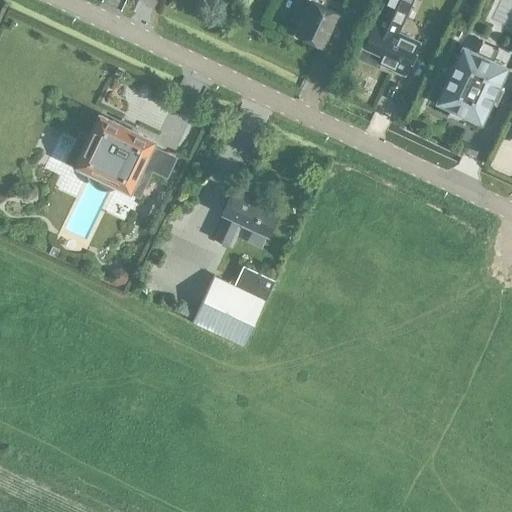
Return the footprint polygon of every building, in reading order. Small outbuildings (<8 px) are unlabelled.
[(418,42),(397,32),(411,0),(386,0),(380,15),(378,15),(359,56),(378,65),(379,61),(404,73),(418,42)] [(311,1),(295,35),(323,48),(339,14),(311,1)] [(502,65),(502,64),(493,60),(494,60),(477,51),(476,52),(467,48),(464,47),(461,52),(461,51),(459,55),(460,55),(457,61),(456,61),(455,64),(454,63),(445,83),(446,83),(445,86),(445,87),(442,93),(442,92),(440,96),(441,96),(438,101),(442,102),(442,103),(450,107),(450,108),(467,116),(468,115),(477,119),(480,120),(482,115),(483,116),(484,112),(487,106),(489,103),(490,104),(499,84),(498,84),(499,81),(502,74),(502,75),(504,72),(503,71),(505,66),(502,65)] [(182,153),(160,142),(160,141),(160,140),(160,139),(159,138),(159,137),(159,136),(158,135),(158,134),(157,133),(157,132),(156,131),(155,130),(154,129),(153,128),(152,127),(151,127),(150,126),(149,126),(148,125),(147,125),(146,125),(145,125),(144,125),(143,124),(142,124),(141,125),(140,125),(139,125),(138,125),(137,125),(136,126),(135,126),(134,127),(133,127),(132,128),(131,128),(110,118),(96,147),(105,151),(94,173),(148,199),(159,177),(168,182),(182,153)] [(225,213),(214,236),(228,243),(238,219),(269,234),(279,213),(232,191),(222,212),(225,213)] [(266,298),(275,279),(242,264),(233,283),(266,298)] [(111,270),(107,275),(109,282),(114,285),(120,284),(124,283),(127,277),(126,271),(120,268),(114,269),(111,270)] [(266,298),(233,283),(213,273),(191,320),(244,345),(266,298)]
